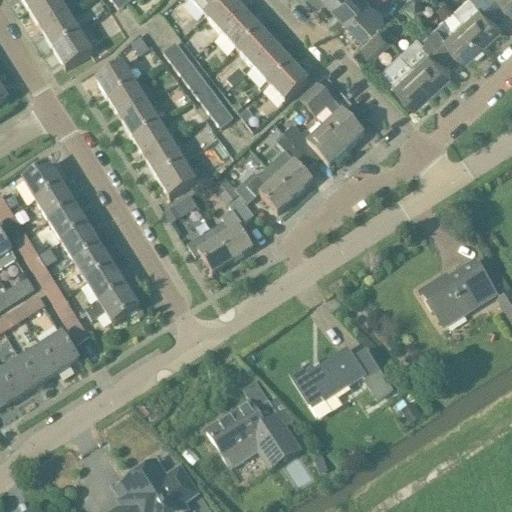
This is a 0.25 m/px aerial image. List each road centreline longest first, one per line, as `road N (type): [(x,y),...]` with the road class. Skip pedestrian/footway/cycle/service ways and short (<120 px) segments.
road 1 (unclassified): [(195,342),(52,112)]
road 2 (unclassified): [(0,476),(195,342)]
road 3 (residential): [(424,146),(338,53),(271,0)]
road 4 (residential): [(298,276),(292,243),(424,146)]
road 5 (unclassified): [(298,276),(442,181)]
road 6 (unclassified): [(195,342),(298,276)]
